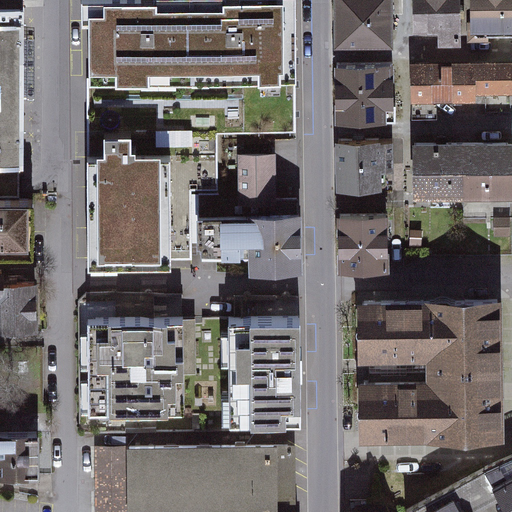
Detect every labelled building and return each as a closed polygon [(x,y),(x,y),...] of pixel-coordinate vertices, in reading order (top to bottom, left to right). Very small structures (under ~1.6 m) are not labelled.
[(0,0),(0,166),(19,166),(19,113),(17,0),(0,0)] [(81,62),(82,85),(73,85),(74,151),(85,151),(87,266),(185,265),(184,194),(222,194),(221,139),(283,138),(283,82),(297,82),(295,0),(76,0),(77,26),(86,26),(87,62),(81,62)] [(404,0),(341,0),(342,45),(405,45),(404,0)] [(471,0),(419,0),(419,36),(471,37),(471,0)] [(511,0),(480,0),(481,33),(511,32),(511,0)] [(433,120),(433,105),(473,104),(473,98),(477,97),(478,116),(503,116),(503,97),(506,97),(505,65),(407,66),(408,105),(408,121),(433,120)] [(386,66),(333,67),(333,119),(386,119),(386,66)] [(402,142),(341,141),(340,189),(398,190),(398,162),(402,162),(402,142)] [(508,144),(410,145),(410,198),(509,198),(508,144)] [(280,154),(235,156),(237,202),(282,200),(280,154)] [(0,247),(46,248),(46,199),(0,199),(0,247)] [(206,270),(250,269),(305,268),(304,212),(249,213),(204,214),(206,270)] [(399,215),(346,215),(346,268),(399,268),(399,215)] [(10,271),(0,269),(0,332),(38,333),(39,281),(9,281),(10,271)] [(183,319),(183,295),(89,296),(80,303),(84,439),(157,437),(156,412),(195,411),(194,374),(201,374),(201,367),(200,319),(183,319)] [(503,441),(502,303),(362,305),(362,362),(428,362),(428,386),(363,387),(364,442),(503,441)] [(304,318),(242,319),(243,366),(201,367),(201,374),(202,433),(306,431),(304,318)] [(1,427),(0,426),(0,447),(21,448),(21,479),(40,479),(40,436),(1,436),(1,427)] [(285,511),(285,446),(133,447),(132,511),(285,511)] [(511,511),(511,456),(487,470),(499,492),(510,511),(511,511)] [(430,511),(462,511),(469,508),(499,492),(487,470),(426,504),(430,511)]
